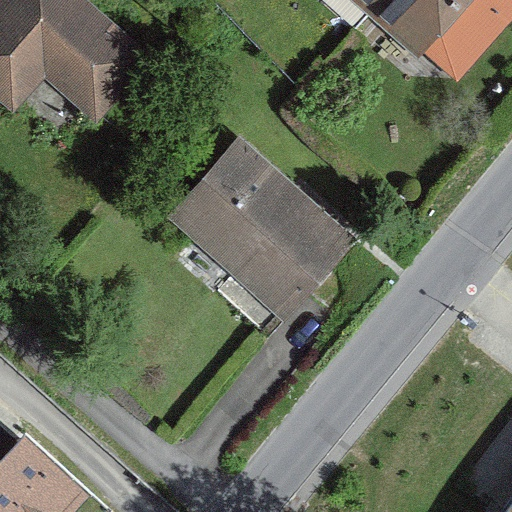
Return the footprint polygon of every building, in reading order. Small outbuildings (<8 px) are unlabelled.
[(108,24),(80,0),(7,0),(0,8),(0,99),(12,110),(43,75),(96,120),(143,67),(101,31),(108,24)] [(352,0),(368,14),(380,0),(352,0)] [(426,52),(458,81),(511,21),(511,0),(380,0),(368,14),(419,60),(426,52)] [(295,191),(240,143),(177,215),(290,313),(352,241),(295,191)] [(0,511),(68,511),(83,497),(25,443),(0,470),(0,511)]
